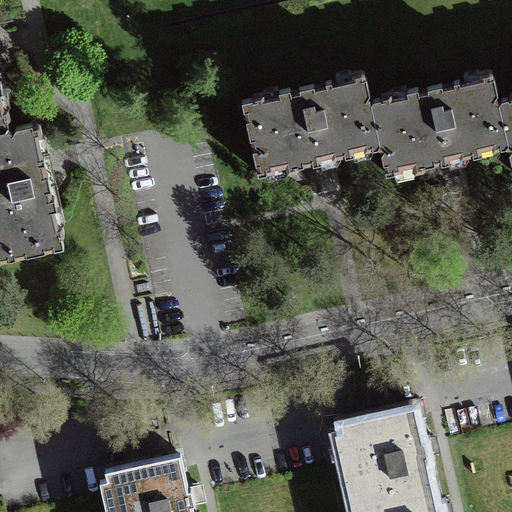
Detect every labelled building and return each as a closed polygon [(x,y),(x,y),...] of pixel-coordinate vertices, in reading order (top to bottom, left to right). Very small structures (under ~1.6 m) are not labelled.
[(456,157),(508,146),(497,95),(491,69),(370,96),(381,146),(387,173),(456,157)] [(328,158),(381,146),(370,96),(364,70),(241,98),(258,174),(328,158)] [(0,131),(10,129),(0,84),(0,131)] [(511,91),(497,95),(508,146),(511,161),(511,91)] [(37,123),(10,129),(0,131),(0,258),(65,244),(47,169),(37,123)] [(358,497),(432,480),(424,447),(414,404),(341,421),(358,497)] [(115,511),(192,511),(189,495),(179,453),(106,469),(115,511)] [(438,511),(432,480),(358,497),(361,511),(438,511)]
